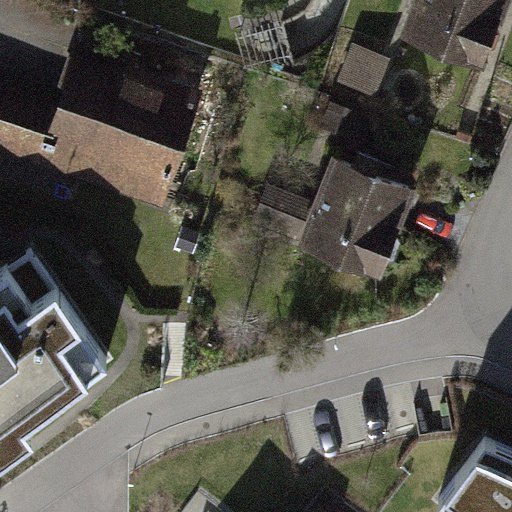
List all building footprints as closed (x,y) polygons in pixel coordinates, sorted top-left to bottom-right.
[(511,0),(418,0),(404,34),(486,68),(511,4),(511,0)] [(367,49),(356,81),(385,91),(396,58),(367,49)] [(60,99),(0,83),(0,139),(74,158),(67,183),(166,208),(195,96),(69,64),(60,99)] [(334,159),(300,247),(384,280),(419,192),(334,159)] [(33,248),(0,270),(0,433),(108,355),(33,248)] [(511,511),(511,430),(488,419),(441,483),(478,511),(511,511)]
